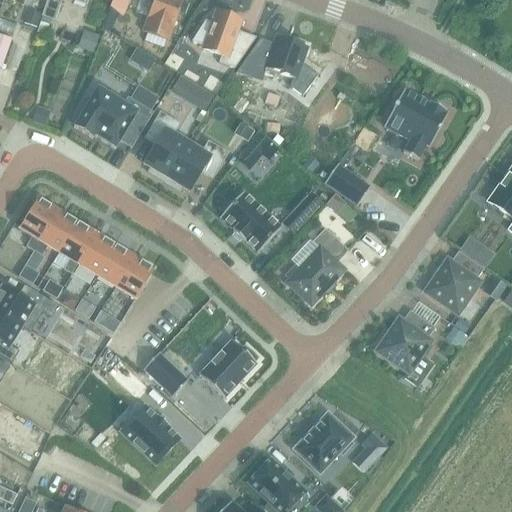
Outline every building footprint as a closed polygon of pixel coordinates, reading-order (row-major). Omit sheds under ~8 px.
[(45,0),(39,17),(52,22),(60,0),(70,0),(70,1),(85,6),(86,0),(45,0)] [(121,18),(128,0),(111,0),(109,8),(110,9),(121,18)] [(167,43),(182,1),(178,0),(152,0),(141,33),(167,43)] [(204,21),(190,43),(202,47),(201,50),(220,57),(217,64),(233,70),(255,39),(236,33),(240,22),(215,13),(210,24),(204,21)] [(0,68),(10,40),(0,36),(0,68)] [(258,41),(235,75),(260,84),(263,76),(276,80),(278,75),(291,80),(288,89),(301,98),(316,77),(299,65),(305,49),(302,48),(302,44),(293,41),(290,44),(276,39),(273,46),(258,41)] [(184,75),(198,81),(193,92),(200,95),(212,67),(191,58),(184,75)] [(178,79),(172,90),(187,99),(193,88),(178,79)] [(91,140),(93,138),(114,150),(119,143),(130,150),(152,114),(126,99),(122,105),(96,89),(72,128),(91,140)] [(392,110),(382,128),(408,142),(402,154),(416,162),(424,147),(428,149),(446,116),(442,114),(444,112),(429,104),(428,106),(402,92),(394,107),(393,106),(391,109),(392,110)] [(264,104),(276,108),(279,97),(267,93),(264,104)] [(179,125),(158,113),(143,139),(154,146),(142,166),(149,170),(147,174),(162,184),(186,145),(172,137),(179,125)] [(200,174),(211,181),(227,155),(206,142),(199,154),(186,145),(162,184),(178,193),(181,189),(188,193),(200,174)] [(358,152),(353,159),(361,165),(366,157),(358,152)] [(511,168),(487,204),(511,220),(511,224),(507,232),(511,235),(511,168)] [(335,169),(323,185),(356,208),(367,191),(335,169)] [(242,195),(218,219),(232,232),(231,233),(242,243),(243,242),(257,255),(280,230),(242,195)] [(309,196),(281,225),(292,235),(319,206),(309,196)] [(334,197),(325,206),(335,215),(336,214),(348,225),(356,217),(343,206),(334,197)] [(25,248),(32,252),(56,213),(37,201),(19,231),(31,238),(25,248)] [(47,247),(57,254),(75,224),(56,213),(32,252),(40,258),(47,247)] [(387,245),(399,229),(381,215),(369,230),(387,245)] [(76,265),(94,236),(75,224),(57,254),(68,261),(62,271),(70,276),(76,265)] [(288,282),(286,285),(309,307),(323,293),(326,295),(326,294),(331,288),(332,289),(333,288),(330,285),(342,272),(335,265),(347,252),(323,230),(311,244),(318,250),(298,271),(294,267),(284,277),(288,282)] [(94,236),(76,265),(95,277),(113,247),(94,236)] [(95,277),(115,289),(133,259),(113,247),(95,277)] [(446,262),(434,280),(428,281),(425,286),(426,291),(425,294),(456,315),(477,284),(474,282),(482,271),(457,253),(449,264),(446,262)] [(152,270),(133,259),(115,289),(134,300),(150,272),(152,270)] [(31,286),(38,275),(24,267),(17,278),(31,286)] [(41,292),(55,301),(61,290),(48,281),(41,292)] [(0,288),(0,314),(21,327),(20,329),(29,334),(41,313),(50,319),(57,307),(23,286),(16,297),(1,287),(0,288)] [(511,291),(503,303),(511,310),(511,291)] [(80,301),(74,312),(87,320),(94,309),(80,301)] [(471,308),(462,317),(472,327),(481,317),(471,308)] [(429,366),(418,358),(428,343),(426,341),(433,330),(408,312),(400,324),(397,322),(385,339),(380,340),(377,345),(378,350),(376,353),(407,374),(403,379),(416,389),(419,384),(418,383),(429,366)] [(112,336),(119,325),(99,313),(92,324),(112,336)] [(0,357),(11,364),(18,353),(9,347),(20,329),(21,327),(0,314),(0,357)] [(222,400),(255,365),(253,364),(257,360),(247,350),(243,354),(230,342),(197,377),(222,400)] [(157,355),(142,371),(171,399),(186,382),(157,355)] [(138,400),(148,389),(120,362),(109,374),(138,400)] [(0,381),(8,368),(0,363),(0,381)] [(501,409),(486,431),(495,437),(493,440),(505,448),(511,437),(511,369),(490,401),(501,409)] [(143,408),(119,434),(154,467),(178,441),(166,430),(168,428),(157,417),(155,419),(143,408)] [(351,446),(347,443),(349,440),(326,418),(294,452),(318,474),(337,453),(341,456),(351,446)] [(370,435),(360,446),(375,460),(385,449),(370,435)] [(287,511),(304,494),(269,461),(247,485),(268,505),(265,509),(268,511),(287,511)] [(340,511),(325,497),(314,509),(317,511),(340,511)] [(24,499),(18,511),(19,511),(31,511),(35,504),(24,499)] [(239,511),(230,503),(221,511),(258,511),(251,505),(250,506),(244,511),(239,511)]
